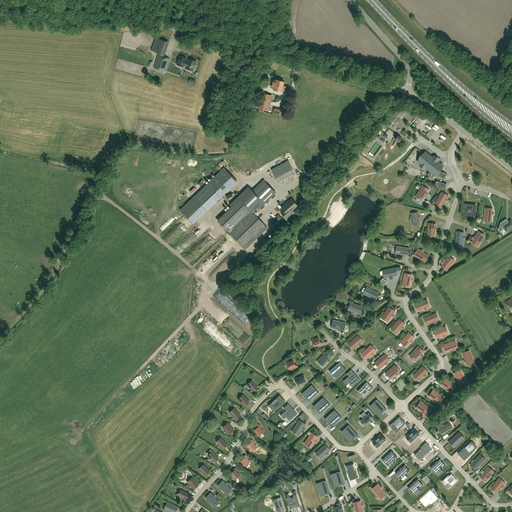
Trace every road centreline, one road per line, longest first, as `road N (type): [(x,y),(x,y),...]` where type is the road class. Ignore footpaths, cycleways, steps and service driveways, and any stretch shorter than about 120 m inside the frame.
road 1 (tertiary): [(407,95),(122,12),(0,1)]
road 2 (tertiary): [(511,168),(407,95)]
